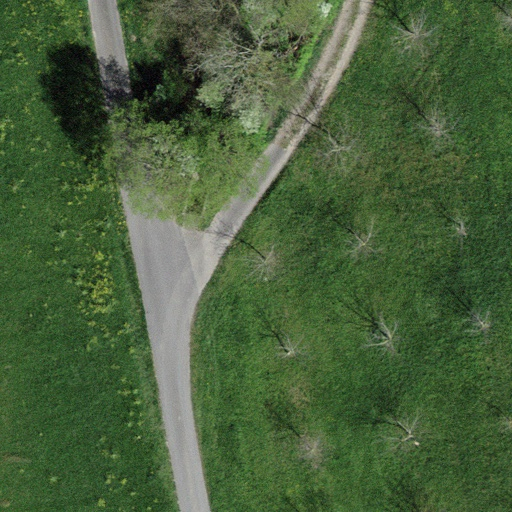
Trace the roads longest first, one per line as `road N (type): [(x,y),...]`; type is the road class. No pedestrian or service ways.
road 1 (unclassified): [(108,0),(195,511)]
road 2 (track): [(155,268),(188,261),(213,239),(316,94),(356,0)]
